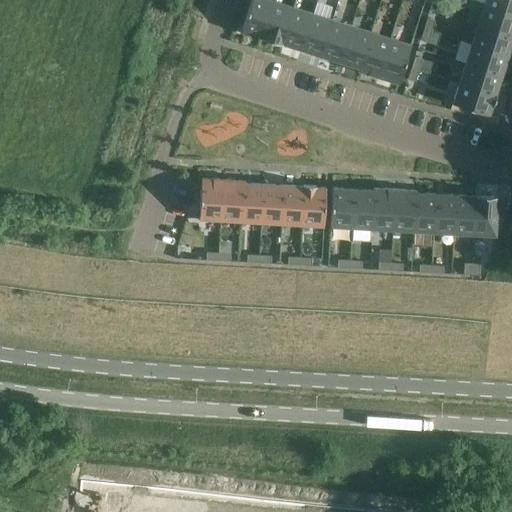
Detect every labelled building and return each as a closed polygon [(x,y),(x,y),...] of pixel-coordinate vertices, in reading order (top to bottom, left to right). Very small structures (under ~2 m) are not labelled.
[(261,38),(273,1),(269,0),(250,0),(241,31),(261,37),(261,38)] [(511,14),(511,0),(485,0),(483,6),(511,14)] [(281,44),(293,7),(273,1),(261,38),(261,37),(260,39),(281,45),(282,44),(281,44)] [(511,14),(483,6),(477,25),(511,36),(511,14)] [(300,50),(312,14),(293,7),(281,44),(282,44),(300,50)] [(320,56),(331,20),(312,14),(300,50),(320,56)] [(431,32),(435,20),(427,18),(423,29),(431,32)] [(339,62),(351,26),(331,20),(320,56),(339,62)] [(471,44),(507,56),(511,41),(511,36),(477,25),(471,44)] [(359,69),(370,32),(351,26),(339,62),(358,68),(359,69)] [(427,43),(431,32),(423,29),(420,41),(427,43)] [(377,77),(390,38),(370,32),(359,69),(358,68),(357,71),(377,77)] [(398,83),(410,45),(390,38),(377,77),(398,83)] [(507,56),(471,44),(465,64),(501,75),(507,56)] [(419,70),(422,59),(414,56),(411,68),(419,70)] [(495,94),(501,75),(465,64),(458,83),(495,95),(495,94)] [(415,82),(419,70),(411,68),(407,79),(415,82)] [(495,95),(458,83),(452,104),(488,115),(491,106),(492,106),(496,94),(495,94),(495,95)] [(220,221),(223,180),(201,178),(199,219),(220,221)] [(241,222),(243,183),(243,181),(223,180),(220,221),(241,222)] [(261,223),(263,184),(243,183),(241,222),(261,223)] [(281,224),(283,186),(263,184),(261,223),(281,224)] [(323,226),(325,188),(315,187),(315,186),(303,185),(302,187),(304,187),(302,225),(323,226)] [(302,225),(304,187),(302,187),(283,186),(281,224),(302,225)] [(351,228),(353,190),(332,188),(330,227),(351,228)] [(392,230),(394,189),(373,188),(373,191),(374,191),(372,229),(392,230)] [(412,231),(414,193),(415,193),(415,191),(394,189),(392,230),(412,231)] [(372,229),(374,191),(373,191),(353,190),(351,228),(372,229)] [(433,232),(435,194),(415,193),(414,193),(412,231),(433,232)] [(453,233),(455,195),(435,194),(433,232),(453,233)] [(473,235),(475,196),(455,195),(453,233),(473,235)] [(495,236),(497,197),(475,195),(475,196),(473,235),(495,236)] [(218,261),(218,253),(206,252),(206,260),(218,261)] [(230,261),(230,253),(218,253),(218,261),(230,261)] [(258,263),(259,255),(247,254),(246,262),(258,263)] [(270,264),(271,256),(259,255),(258,263),(270,264)] [(299,265),(299,257),(287,257),(287,265),(299,265)] [(311,266),(311,258),(299,257),(299,265),(311,266)] [(349,268),(349,260),(337,259),(337,268),(349,268)] [(361,269),(361,261),(349,260),(349,268),(361,269)] [(390,271),(390,263),(378,262),(378,270),(390,271)] [(402,271),(402,263),(390,263),(390,271),(402,271)] [(471,275),(472,263),(464,263),(463,275),(471,275)] [(479,276),(480,264),(472,263),(471,275),(479,276)] [(430,273),(431,265),(419,264),(418,272),(430,273)] [(442,274),(443,266),(431,265),(430,273),(442,274)] [(135,499),(133,511),(151,511),(152,503),(153,500),(135,499)] [(152,503),(151,511),(167,511),(169,505),(152,503)]
